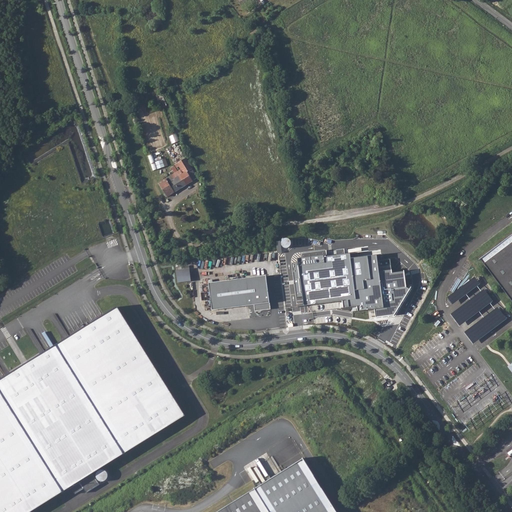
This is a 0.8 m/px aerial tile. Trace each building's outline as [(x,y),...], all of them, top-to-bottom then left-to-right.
[(177,134),(170,137),(173,143),(179,140),(177,134)] [(153,170),(168,166),(167,159),(155,161),(154,154),(150,155),(153,170)] [(186,158),(175,164),(176,168),(179,167),(180,169),(169,176),(171,180),(168,182),(166,178),(158,184),(166,196),(197,177),(186,158)] [(511,235),(480,259),(511,301),(511,235)] [(298,263),(292,263),(296,297),(303,297),(304,307),(342,302),(343,309),(357,306),(358,311),(374,309),(376,317),(394,316),(410,289),(406,288),(404,272),(392,273),(390,259),(378,261),(377,255),(351,259),(350,254),(324,258),(323,255),(297,259),(298,263)] [(178,282),(191,281),(191,269),(177,270),(178,282)] [(266,276),(209,283),(213,310),(254,305),(255,311),(271,309),(266,276)] [(0,380),(0,511),(31,511),(71,487),(75,493),(84,488),(86,492),(100,484),(93,474),(185,416),(118,307),(26,364),(0,380)] [(333,511),(300,459),(217,511),(333,511)] [(104,482),(109,473),(101,469),(96,477),(104,482)]
